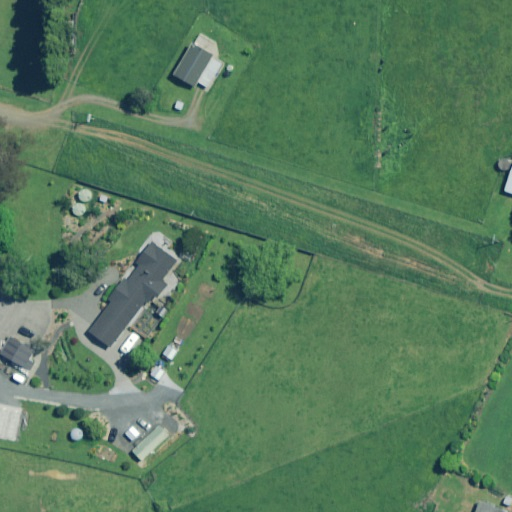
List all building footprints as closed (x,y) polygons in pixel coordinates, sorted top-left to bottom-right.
[(223,63),(194,45),(176,76),(195,87),(198,82),(208,88),(223,63)] [(497,164),(497,166),(497,168),(498,169),(498,171),(499,172),(500,172),(501,173),(503,173),(504,174),(505,174),(507,173),(508,173),(509,172),(510,171),(511,170),(511,169),(511,168),(511,166),(511,164),(511,162),(511,161),(510,160),(509,160),(507,159),(506,158),(505,158),(504,158),(502,159),(501,159),(500,160),(499,161),(498,162),(497,163),(497,164)] [(87,203),(88,203),(92,200),(92,199),(93,198),(93,197),(93,195),(93,194),(92,193),(92,192),(91,191),(90,190),(89,189),(87,189),(86,188),(85,188),(83,189),(82,189),(81,190),(80,191),(79,192),(78,193),(78,194),(78,195),(78,197),(78,198),(78,199),(79,200),(80,201),(81,202),(82,203),(83,203),(84,204),(86,204),(87,203)] [(109,204),(110,205),(113,208),(114,208),(115,209),(117,209),(118,209),(120,209),(122,208),(123,208),(124,206),(125,205),(126,204),(127,202),(127,201),(127,199),(127,197),(126,196),(125,195),(124,193),(123,192),(122,191),(120,191),(119,190),(117,190),(115,191),(114,191),(112,192),(111,193),(110,194),(109,196),(109,197),(108,199),(108,200),(109,202),(109,204)] [(73,217),(75,217),(79,217),(80,216),(81,215),(82,214),(83,213),(84,212),(84,211),(84,209),(84,208),(84,206),(83,205),(83,204),(82,203),(81,202),(79,202),(78,201),(77,201),(75,201),(74,201),(73,202),(71,203),(70,204),(70,205),(69,206),(69,207),(68,209),(68,210),(69,212),(69,213),(70,214),(71,215),(72,216),(73,217)] [(176,261),(153,244),(107,305),(109,306),(90,332),(110,347),(150,294),(156,299),(166,285),(161,281),(176,261)] [(204,311),(194,304),(187,314),(197,321),(204,311)] [(196,323),(187,317),(180,326),(189,333),(196,323)] [(37,353),(10,338),(1,355),(28,370),(37,353)] [(166,370),(156,364),(149,376),(159,382),(166,370)] [(142,461),(166,437),(157,428),(133,452),(142,461)] [(507,494),(496,488),(490,498),(502,504),(507,494)] [(508,511),(509,511),(477,500),(472,511),(508,511)]
